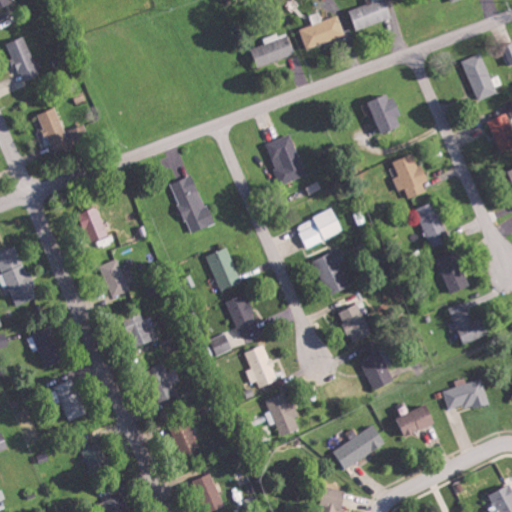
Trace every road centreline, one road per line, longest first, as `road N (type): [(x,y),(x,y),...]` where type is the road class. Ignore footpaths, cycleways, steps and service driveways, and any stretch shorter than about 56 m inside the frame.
road 1 (residential): [(511,13),(0,208)]
road 2 (residential): [(27,198),(164,511)]
road 3 (residential): [(318,362),(214,126)]
road 4 (residential): [(507,270),(413,54)]
road 5 (residential): [(511,444),(389,499),(381,511)]
